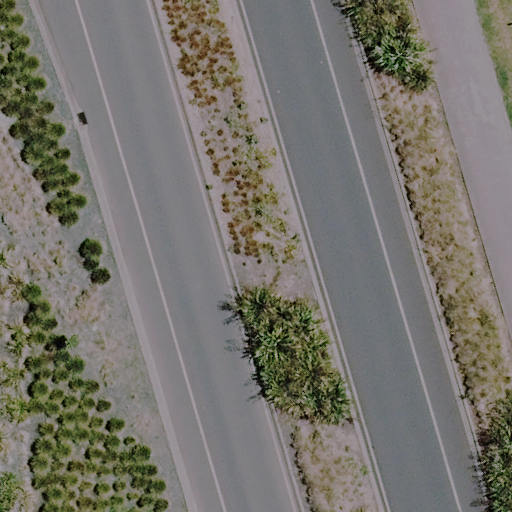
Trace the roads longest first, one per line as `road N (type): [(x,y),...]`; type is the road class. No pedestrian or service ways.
road 1 (secondary): [(257,0),(403,511)]
road 2 (secondary): [(256,511),(112,0)]
